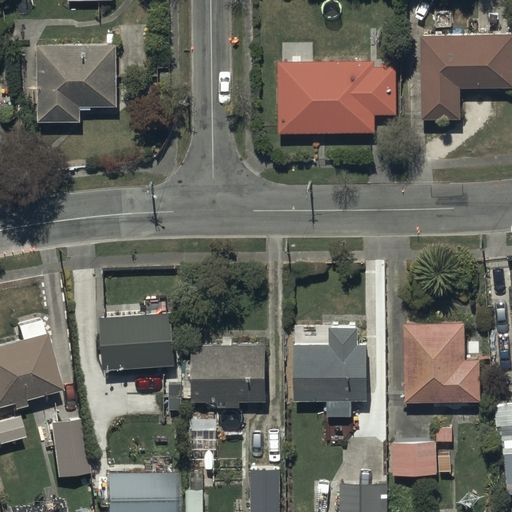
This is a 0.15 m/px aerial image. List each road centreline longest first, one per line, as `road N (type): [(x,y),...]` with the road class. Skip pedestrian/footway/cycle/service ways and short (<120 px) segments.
road 1 (residential): [(215,207),(511,213)]
road 2 (residential): [(0,231),(67,217),(215,207)]
road 3 (residential): [(215,207),(208,0)]
